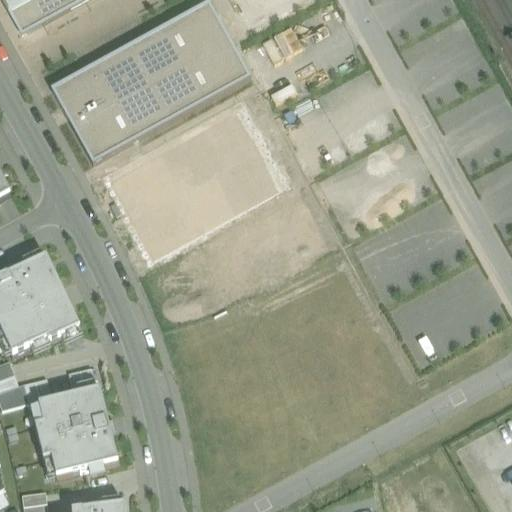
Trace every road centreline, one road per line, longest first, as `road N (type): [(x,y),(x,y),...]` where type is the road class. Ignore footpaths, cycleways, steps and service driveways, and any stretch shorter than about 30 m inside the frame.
road 1 (residential): [(175,511),(137,345),(69,212)]
road 2 (residential): [(69,212),(0,87)]
